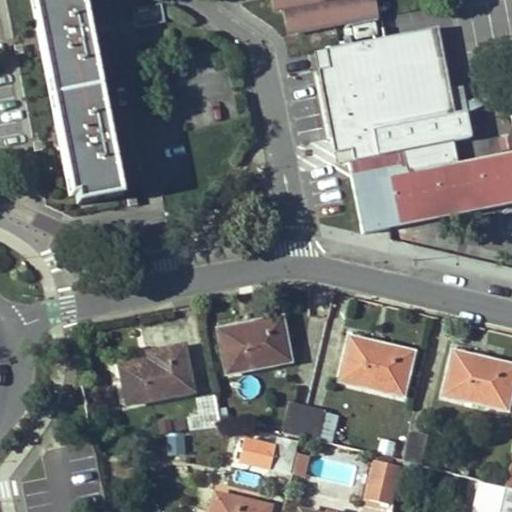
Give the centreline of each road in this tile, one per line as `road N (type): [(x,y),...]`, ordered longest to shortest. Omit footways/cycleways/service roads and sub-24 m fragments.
road 1 (residential): [(204,0),(243,26),(297,265)]
road 2 (residential): [(60,303),(297,265)]
road 3 (residential): [(297,265),(511,310)]
